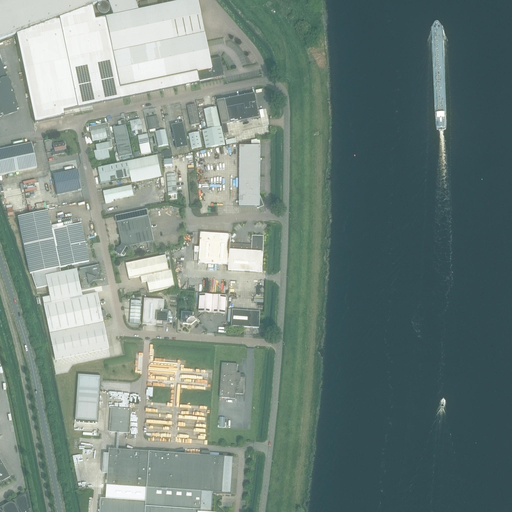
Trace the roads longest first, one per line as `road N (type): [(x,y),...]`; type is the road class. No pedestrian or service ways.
road 1 (tertiary): [(78,124),(123,330),(279,343)]
road 2 (tertiary): [(285,217),(287,105),(272,83),(78,124)]
road 3 (secondary): [(59,511),(0,262)]
road 4 (tertiary): [(261,511),(279,343)]
road 5 (tertiary): [(279,343),(285,217)]
